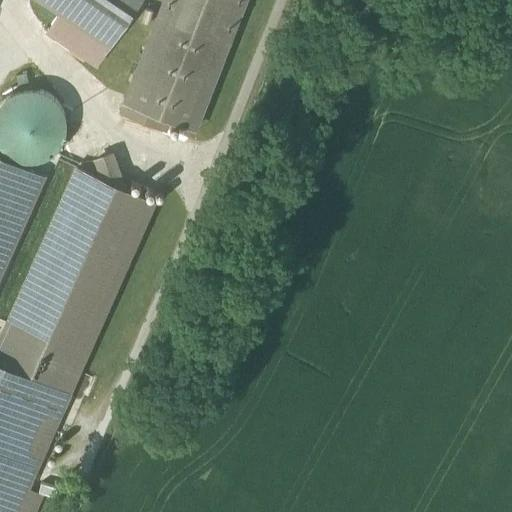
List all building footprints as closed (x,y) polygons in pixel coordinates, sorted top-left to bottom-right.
[(133,0),(28,0),(100,49),(133,0)] [(189,133),(242,0),(154,0),(114,104),(189,133)] [(32,162),(43,159),(54,153),(62,143),(66,130),(66,118),(61,106),(53,96),(44,91),(35,88),(25,88),(15,91),(7,96),(0,102),(0,147),(1,148),(9,156),(20,161),(32,162)] [(95,160),(102,179),(126,190),(113,154),(95,160)] [(0,272),(43,176),(0,156),(0,272)] [(102,179),(77,168),(0,340),(0,511),(33,511),(41,495),(25,488),(153,202),(126,190),(102,179)]
